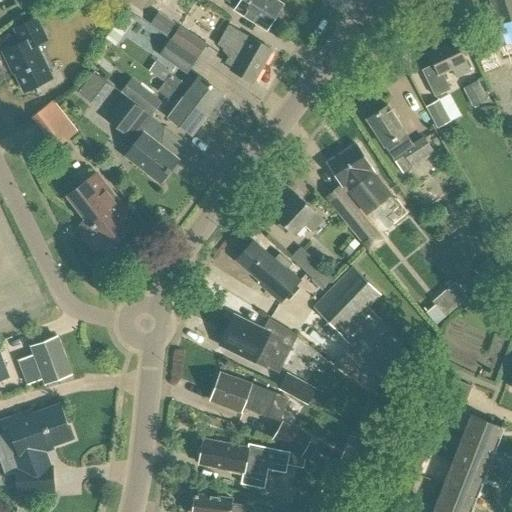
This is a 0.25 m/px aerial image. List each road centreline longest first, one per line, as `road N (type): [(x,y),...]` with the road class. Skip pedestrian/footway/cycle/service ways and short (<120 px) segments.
road 1 (tertiary): [(151,330),(187,247),(370,0)]
road 2 (residential): [(151,330),(87,316),(63,298),(0,169)]
road 3 (tertiary): [(131,511),(151,330)]
